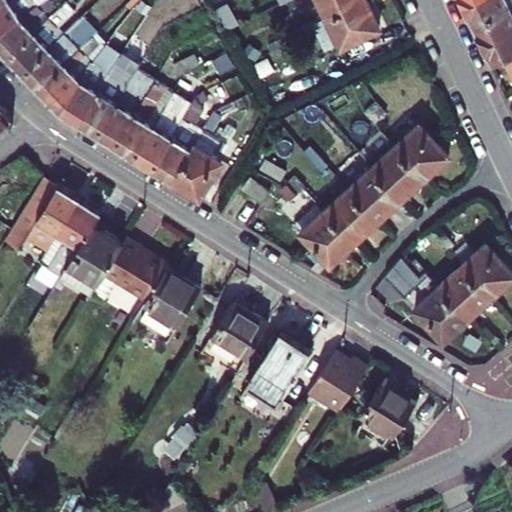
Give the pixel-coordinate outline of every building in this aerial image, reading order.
[(1,0),(0,1),(0,28),(21,15),(39,4),(36,0),(1,0)] [(65,31),(59,25),(77,7),(69,0),(67,0),(59,7),(50,16),(8,57),(23,72),(65,31)] [(59,7),(52,0),(44,0),(39,3),(50,16),(59,7)] [(359,0),(320,0),(327,15),(359,0)] [(381,27),(367,0),(359,0),(327,15),(342,45),(381,27)] [(511,0),(467,0),(463,2),(473,22),(511,2),(511,0)] [(511,2),(473,22),(482,41),(511,27),(511,2)] [(50,16),(39,3),(39,4),(21,15),(0,28),(0,48),(8,57),(50,16)] [(97,32),(81,16),(65,31),(23,72),(39,88),(93,36),(97,32)] [(511,27),(482,41),(492,61),(505,54),(511,51),(511,27)] [(119,58),(112,52),(121,41),(113,35),(104,46),(92,60),(81,76),(60,110),(79,122),(119,58)] [(104,46),(93,36),(39,88),(60,110),(81,76),(92,60),(104,46)] [(272,50),(286,44),(282,37),(269,44),(272,50)] [(289,51),(286,44),(272,50),(275,57),(289,51)] [(126,88),(117,82),(120,78),(122,80),(135,60),(123,52),(119,58),(79,122),(97,133),(126,88)] [(226,52),(216,57),(222,70),(232,64),(226,52)] [(200,64),(195,54),(173,65),(178,75),(186,71),(200,64)] [(156,79),(138,68),(129,83),(126,88),(97,133),(116,145),(156,79)] [(129,83),(122,80),(120,78),(117,82),(126,88),(129,83)] [(134,156),(174,90),(156,79),(116,145),(134,156)] [(195,98),(176,86),(174,90),(193,102),(195,98)] [(390,105),(399,116),(419,98),(411,88),(390,105)] [(153,168),(193,102),(174,90),(134,156),(153,168)] [(203,129),(195,123),(204,107),(197,96),(195,98),(193,102),(153,168),(172,180),(194,143),(203,129)] [(387,112),(376,100),(371,106),(381,117),(387,112)] [(0,124),(13,117),(0,104),(0,124)] [(381,117),(371,106),(365,110),(375,122),(381,117)] [(213,129),(221,116),(214,112),(206,125),(213,129)] [(449,154),(420,122),(396,144),(425,176),(449,154)] [(356,143),(364,153),(381,139),(372,130),(356,143)] [(223,160),(194,143),(172,180),(200,197),(223,160)] [(425,176),(396,144),(372,165),(402,197),(425,176)] [(328,165),(318,154),(312,159),(323,170),(328,165)] [(266,159),(261,167),(281,179),(286,171),(266,159)] [(402,197),(372,165),(349,187),(378,218),(402,197)] [(304,187),(306,185),(295,174),(290,179),(300,191),(304,187)] [(79,196),(45,175),(13,228),(6,239),(20,247),(27,235),(47,248),(79,196)] [(262,202),(271,191),(252,176),(243,187),(262,202)] [(290,179),(284,185),(294,196),(300,191),(290,179)] [(378,218),(349,187),(326,208),(355,239),(378,218)] [(101,209),(79,196),(47,248),(40,259),(62,273),(68,261),(93,222),(101,209)] [(355,239),(326,208),(325,209),(318,202),(295,223),(331,262),(355,239)] [(122,241),(93,222),(68,261),(98,280),(104,271),(122,241)] [(454,244),(444,232),(439,238),(449,249),(454,244)] [(168,264),(139,246),(141,243),(127,235),(123,241),(122,241),(104,271),(118,280),(147,298),(167,266),(168,264)] [(511,276),(511,269),(487,241),(462,264),(491,296),(511,276)] [(426,270),(415,259),(410,263),(420,275),(426,270)] [(98,280),(68,261),(62,273),(91,291),(92,290),(98,280)] [(468,316),(439,285),(426,270),(420,275),(410,263),(401,272),(398,269),(380,288),(392,299),(409,281),(414,285),(418,282),(429,294),(415,307),(444,339),(468,316)] [(491,296),(462,264),(439,285),(468,316),(491,296)] [(201,287),(167,266),(147,298),(146,300),(150,303),(142,316),(167,332),(175,318),(180,321),(201,287)] [(118,280),(104,271),(98,280),(92,290),(106,299),(118,280)] [(268,321),(234,300),(213,334),(247,355),(268,321)] [(248,382),(278,401),(295,375),(296,376),(300,370),(298,369),(312,349),(282,329),(248,382)] [(369,364),(353,354),(351,357),(336,348),(310,389),(340,409),(369,364)] [(386,375),(362,413),(395,435),(417,401),(397,388),(399,384),(386,375)] [(47,406),(32,396),(26,405),(42,415),(47,406)] [(40,477),(26,500),(37,507),(51,483),(40,477)] [(196,511),(184,495),(172,479),(160,496),(163,501),(168,511),(196,511)] [(266,511),(279,506),(267,481),(254,488),(266,511)] [(204,511),(189,491),(184,495),(196,511),(204,511)] [(168,511),(163,501),(151,511),(168,511)]
